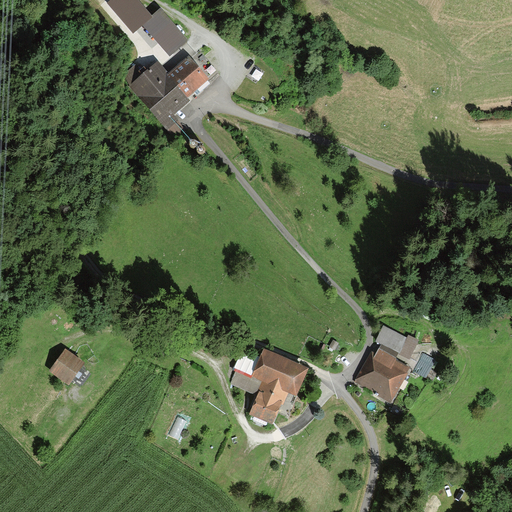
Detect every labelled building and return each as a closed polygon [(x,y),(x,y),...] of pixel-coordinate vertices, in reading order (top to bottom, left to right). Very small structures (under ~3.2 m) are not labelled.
[(170,58),(189,42),(161,9),(152,17),(137,0),(113,0),(107,5),(133,36),(143,27),(170,58)] [(190,61),(188,60),(169,76),(188,100),(208,83),(205,79),(215,71),(200,52),(190,61)] [(169,76),(158,63),(147,72),(144,68),(141,71),(135,65),(120,77),(175,143),(187,133),(174,117),(190,103),(188,100),(169,76)] [(255,68),(248,77),(255,82),(262,73),(255,68)] [(416,344),(381,327),(373,343),(408,360),(416,344)] [(354,383),(389,402),(406,372),(392,363),(396,356),(381,348),(376,355),(372,352),(354,383)] [(85,369),(64,353),(49,373),(70,389),(85,369)] [(435,362),(421,356),(412,375),(425,382),(435,362)] [(301,399),(312,377),(270,357),(266,366),(245,357),(233,383),(282,406),(288,393),(301,399)] [(252,417),(274,427),(283,407),(262,397),(252,417)]
